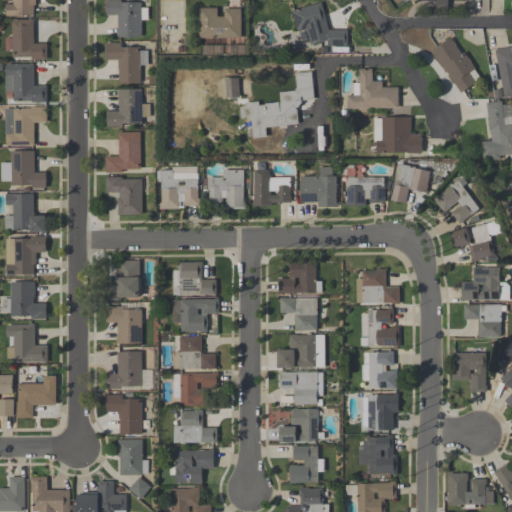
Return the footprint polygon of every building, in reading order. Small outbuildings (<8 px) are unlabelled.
[(33,14),(15,15),(15,16),(6,16),(6,4),(13,4),(12,0),(35,0),(35,5),(33,5),(33,14)] [(117,37),(117,15),(106,15),(106,0),(121,0),(121,2),(141,2),(141,7),(148,7),(148,19),(141,20),(142,37),(117,37)] [(347,46),(327,46),(327,40),(310,44),(306,29),(298,31),(292,10),(321,2),(329,29),(348,29),(347,46)] [(240,8),(241,38),(199,38),(199,8),(217,8),(217,16),(224,16),(224,8),(240,8)] [(46,59),(31,60),(31,57),(12,57),(11,19),(33,19),(33,43),(46,43),(46,59)] [(461,92),(432,50),(451,37),(461,53),(464,51),(475,68),(474,69),(481,79),(461,92)] [(105,43),(121,42),(121,47),(126,47),(126,46),(131,46),(131,47),(140,47),(140,50),(147,50),(148,65),(140,65),(140,82),(132,82),(132,83),(127,83),(124,83),(124,84),(118,84),(118,60),(105,60),(105,56),(104,57),(104,47),(105,47),(105,43)] [(511,95),(503,97),(495,50),(511,46),(511,95)] [(47,102),(31,102),(31,101),(13,101),(13,91),(5,91),(5,64),(33,63),(33,86),(46,86),(47,102)] [(398,108),(347,108),(347,95),(353,95),(353,82),(359,82),(359,68),(372,68),(372,81),(382,81),(382,87),(398,87),(398,108)] [(298,124),(266,127),(267,136),(253,138),(251,117),(241,118),(240,107),(245,107),(245,102),(258,101),(259,105),(265,105),(265,103),(279,102),(280,102),(279,92),(295,90),(295,89),(296,88),(295,73),(311,71),(314,99),(301,100),(302,103),(298,107),(295,108),(295,109),(297,109),(298,124)] [(106,111),(118,111),(119,105),(117,105),(117,89),(142,89),(141,103),(149,104),(149,116),(142,116),(142,123),(122,123),(122,126),(106,126),(106,111)] [(511,153),(500,155),(500,159),(484,161),(481,142),(492,140),(491,131),(489,131),(486,103),(501,101),(502,104),(511,103),(511,110),(511,153)] [(47,107),(47,122),(34,122),(34,145),(6,146),(6,134),(5,134),(5,108),(31,108),(31,107),(47,107)] [(422,153),(408,153),(408,152),(384,152),(384,153),(376,153),(376,141),(374,141),(373,118),(382,118),(382,117),(410,117),(411,134),(422,134),(422,153)] [(105,156),(118,156),(118,132),(140,132),(140,169),(122,169),(122,172),(105,173),(105,156)] [(1,162),(10,162),(10,151),(34,151),(34,173),(46,172),(46,188),(31,188),(31,185),(11,185),(11,181),(1,181),(1,162)] [(391,200),(398,163),(431,170),(426,193),(409,189),(406,203),(391,200)] [(196,166),(196,173),(197,173),(197,198),(199,198),(199,205),(184,205),(184,201),(185,201),(185,193),(178,193),(178,201),(180,201),(180,209),(160,209),(160,202),(161,202),(161,182),(157,182),(157,171),(160,171),(160,170),(171,170),(171,166),(196,166)] [(332,166),(332,175),(336,175),(336,203),(338,203),(338,207),(317,207),(317,201),(301,202),(300,176),(319,176),(319,166),(332,166)] [(207,177),(222,177),(222,170),(243,170),(243,202),(245,202),(245,209),(225,209),(225,200),(226,200),(226,198),(222,198),(222,203),(207,203),(207,177)] [(253,206),(253,200),(253,170),(267,170),(271,177),(290,177),(290,196),(291,196),(291,202),(272,202),(272,206),(253,206)] [(142,214),(118,215),(117,197),(119,197),(119,192),(106,192),(105,177),(122,176),(122,179),(141,179),(142,214)] [(433,198),(437,194),(438,195),(462,176),(467,183),(463,187),(479,208),(463,220),(464,221),(460,224),(451,212),(454,210),(461,205),(457,201),(450,207),(450,208),(444,212),(433,198)] [(346,206),(346,200),(347,200),(347,177),(383,177),(383,187),(385,187),(385,202),(369,202),(369,199),(366,199),(366,206),(346,206)] [(33,194),(34,216),(46,216),(46,232),(30,232),(30,230),(5,230),(5,215),(13,215),(13,205),(5,205),(5,193),(14,193),(14,194),(33,194)] [(473,262),(468,245),(454,248),(450,233),(498,220),(501,232),(490,235),(495,254),(481,258),(481,260),(473,262)] [(46,252),(36,252),(36,264),(34,264),(34,274),(16,275),(6,275),(6,238),(30,238),(30,236),(46,236),(46,252)] [(140,298),(121,298),(121,300),(109,300),(108,284),(116,284),(116,270),(118,270),(118,260),(139,260),(140,298)] [(202,261),(202,280),(216,280),(216,295),(211,295),(211,294),(180,294),(180,262),(194,262),(194,261),(202,261)] [(278,294),(278,279),(290,278),(289,262),(315,261),(316,281),(322,281),(322,292),(316,292),(316,293),(283,293),(283,294),(278,294)] [(462,301),(462,282),(473,282),(473,267),(481,267),(481,268),(499,267),(499,282),(505,282),(509,285),(509,300),(467,300),(467,301),(462,301)] [(356,303),(356,278),(362,278),(362,271),(376,271),(376,269),(386,269),(386,287),(400,287),(400,304),(392,304),(392,303),(356,303)] [(46,319),(31,319),(31,316),(11,316),(11,311),(2,311),(2,298),(10,298),(10,282),(34,282),(34,297),(33,297),(33,303),(46,303),(46,319)] [(317,298),(317,314),(317,330),(303,330),(295,331),(295,312),(280,313),(280,297),(285,297),(285,298),(317,298)] [(173,300),(181,300),(181,299),(214,299),(214,298),(218,298),(218,314),(207,314),(207,332),(199,332),(199,331),(181,331),(181,323),(173,323),(173,300)] [(501,322),(500,322),(500,337),(486,337),(486,338),(479,338),(479,319),(464,319),(464,304),(468,304),(468,305),(501,305),(501,306),(506,306),(506,312),(501,312),(501,322)] [(141,343),(117,343),(117,342),(116,342),(116,334),(117,334),(117,322),(106,322),(106,317),(105,317),(105,311),(106,311),(106,306),(121,306),(121,309),(141,309),(141,343)] [(399,347),(394,347),(394,345),(368,345),(368,336),(361,336),(361,313),(367,313),(367,310),(387,310),(387,308),(393,308),(393,324),(389,324),(389,323),(381,323),(381,328),(391,328),(391,327),(399,327),(399,347)] [(34,323),(34,345),(47,345),(47,363),(43,363),(43,362),(14,362),(14,358),(7,358),(7,347),(13,347),(13,337),(6,337),(6,324),(28,324),(28,323),(34,323)] [(325,335),(325,367),(296,367),(296,368),(278,368),(278,350),(289,350),(289,334),(297,334),(297,335),(325,335)] [(180,336),(194,336),(194,335),(202,335),(202,353),(216,353),(216,369),(210,369),(210,368),(179,368),(179,352),(180,352),(180,350),(175,350),(175,344),(180,344),(180,336)] [(511,356),(502,356),(505,341),(511,341),(511,356)] [(117,351),(141,351),(141,386),(121,386),(121,389),(106,389),(106,373),(117,373),(117,351)] [(394,351),(394,366),(390,366),(390,365),(383,365),(383,371),(390,371),(390,370),(397,370),(397,389),(392,389),(369,389),(369,380),(362,380),(362,365),(364,365),(364,353),(368,353),(368,352),(388,352),(388,351),(394,351)] [(486,353),(486,385),(487,386),(487,392),(469,392),(469,380),(452,380),(452,373),(454,373),(454,353),(486,353)] [(511,390),(500,379),(511,367),(511,408),(504,401),(511,392),(511,390)] [(323,372),(323,396),(317,396),(317,404),(303,404),(303,405),(295,405),(295,403),(293,403),(293,402),(280,402),(280,396),(293,396),(293,395),(295,395),(295,388),(280,388),(280,371),(286,371),(286,372),(296,372),(296,371),(318,371),(318,372),(323,372)] [(180,373),(213,373),(213,372),(218,372),(218,389),(207,389),(207,406),(199,406),(180,406),(180,373)] [(0,375),(12,375),(12,394),(0,393),(0,375)] [(17,418),(17,402),(18,402),(18,384),(43,383),(43,376),(55,376),(55,405),(33,405),(33,418),(17,418)] [(398,393),(399,412),(393,412),(394,430),(368,431),(368,427),(363,427),(363,397),(368,397),(368,395),(393,394),(393,393),(398,393)] [(141,399),(141,434),(132,434),(132,435),(128,435),(128,434),(124,434),(124,436),(119,436),(119,419),(118,419),(118,411),(106,411),(106,408),(105,408),(105,399),(106,399),(106,395),(121,395),(121,399),(128,399),(128,398),(132,398),(132,399),(141,399)] [(13,416),(0,416),(0,399),(13,399),(13,416)] [(318,409),(318,432),(324,432),(324,439),(318,439),(318,441),(312,441),(309,442),(306,441),(297,441),(297,443),(280,443),(280,427),(291,427),(291,408),(298,408),(298,409),(307,409),(309,409),(312,409),(318,409)] [(217,443),(212,443),(173,443),(173,426),(180,426),(180,411),(196,411),(196,410),(202,410),(202,428),(217,428),(217,443)] [(367,441),(367,438),(387,437),(387,435),(393,435),(394,454),(397,454),(397,475),(391,475),(391,473),(368,474),(368,464),(359,465),(359,446),(363,446),(363,441),(367,441)] [(142,440),(142,460),(148,460),(148,474),(142,474),(142,475),(119,475),(119,457),(118,457),(118,440),(142,440)] [(324,471),(318,471),(318,482),(295,483),(290,483),(290,465),(297,465),(297,466),(304,465),(304,460),(292,460),(292,446),(297,446),(317,446),(318,459),(324,459),(324,471)] [(202,484),(195,484),(194,483),(176,484),(175,475),(169,475),(169,451),(175,451),(208,450),(208,449),(213,449),(213,469),(202,469),(202,484)] [(511,501),(493,472),(507,463),(511,471),(511,501)] [(448,506),(448,474),(468,474),(468,481),(467,481),(467,492),(472,492),(472,484),(471,484),(471,479),(487,479),(487,485),(485,485),(485,492),(493,492),(493,504),(486,504),(486,505),(460,505),(460,506),(448,506)] [(25,511),(0,511),(0,488),(9,488),(9,477),(25,477),(25,511)] [(69,511),(57,511),(55,511),(40,511),(32,511),(32,493),(31,493),(31,477),(48,477),(48,490),(70,490),(70,496),(69,496),(69,511)] [(140,499),(128,489),(139,477),(150,487),(140,499)] [(126,511),(78,511),(78,495),(98,495),(98,481),(113,481),(113,495),(126,495),(126,511)] [(346,485),(357,485),(357,484),(373,484),(373,483),(390,483),(390,482),(396,482),(396,499),(385,499),(385,511),(358,511),(358,495),(346,495),(346,485)] [(211,511),(171,511),(171,489),(190,488),(190,487),(199,487),(199,505),(211,504),(211,511)] [(329,511),(286,511),(286,506),(300,505),(299,487),(308,487),(308,489),(323,488),(323,504),(329,504),(329,511)]
